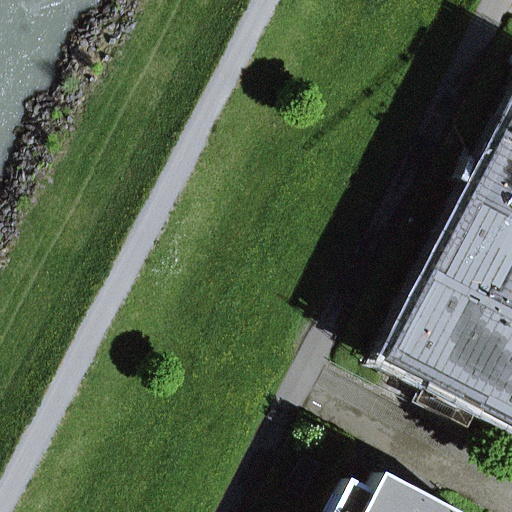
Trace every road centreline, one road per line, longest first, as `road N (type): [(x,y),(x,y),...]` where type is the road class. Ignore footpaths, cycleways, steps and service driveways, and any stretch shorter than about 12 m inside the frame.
road 1 (residential): [(498,0),(231,511)]
road 2 (track): [(263,0),(0,504)]
